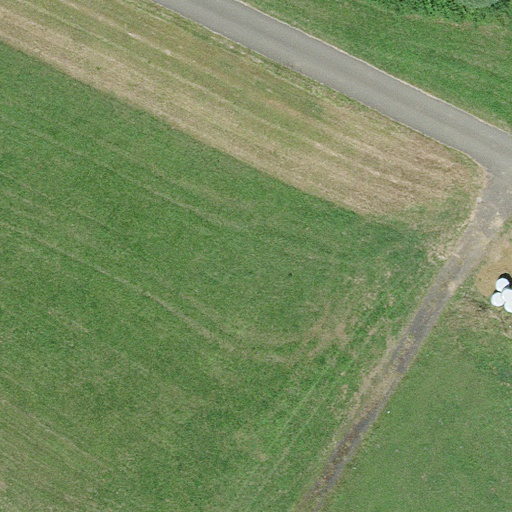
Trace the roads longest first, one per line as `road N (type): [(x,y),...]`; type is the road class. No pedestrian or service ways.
road 1 (track): [(511,173),(308,511)]
road 2 (track): [(178,0),(511,164)]
